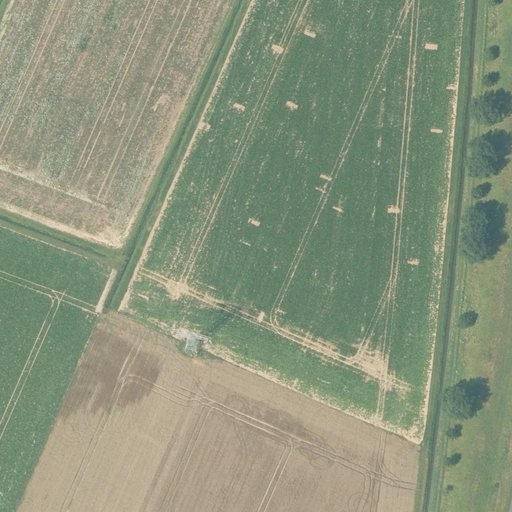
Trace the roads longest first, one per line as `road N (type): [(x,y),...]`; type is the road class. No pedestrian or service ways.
road 1 (track): [(436,511),(485,0)]
road 2 (track): [(248,0),(109,317),(96,311),(123,239)]
road 3 (track): [(478,511),(511,287)]
